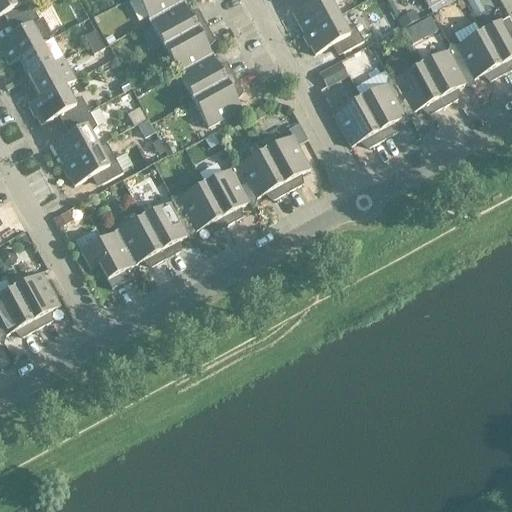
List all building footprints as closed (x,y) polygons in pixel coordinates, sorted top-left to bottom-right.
[(0,0),(0,18),(7,15),(12,24),(33,13),(26,0),(0,0)] [(136,0),(149,24),(183,5),(179,0),(136,0)] [(334,0),(311,0),(313,4),(292,15),(303,36),(337,18),(330,4),(334,0)] [(421,0),(427,10),(445,0),(421,0)] [(476,0),(465,0),(474,16),(483,11),(476,0)] [(190,18),(183,5),(149,24),(164,50),(206,27),(198,14),(190,18)] [(413,12),(398,20),(402,29),(417,20),(413,12)] [(33,13),(12,24),(17,34),(0,43),(0,53),(8,68),(18,62),(18,61),(41,48),(41,47),(49,42),(48,39),(50,38),(41,22),(39,23),(33,13)] [(344,31),(337,18),(303,36),(314,57),(336,45),(342,56),(363,44),(354,29),(344,31)] [(429,18),(417,25),(424,39),(436,32),(429,18)] [(511,25),(509,19),(481,34),(504,76),(511,72),(511,25)] [(213,41),(206,27),(164,50),(178,76),(212,58),(205,45),(213,41)] [(99,42),(94,34),(83,39),(88,48),(99,42)] [(504,76),(481,34),(455,49),(465,66),(456,71),(465,87),(472,89),(473,82),(486,75),(491,84),(504,76)] [(111,37),(105,41),(108,46),(115,43),(111,37)] [(51,41),(49,42),(41,47),(41,48),(18,61),(18,62),(28,81),(63,62),(51,41)] [(104,51),(99,42),(88,48),(93,57),(104,51)] [(447,53),(421,68),(443,110),(457,102),(452,94),(465,87),(456,71),(465,66),(455,49),(449,46),(447,53)] [(218,71),(212,58),(178,76),(192,103),(235,80),(227,66),(218,71)] [(74,83),(63,62),(28,81),(39,100),(39,101),(63,88),(64,89),(74,83)] [(339,67),(320,77),(326,89),(346,79),(339,67)] [(443,110),(421,68),(394,82),(404,100),(395,105),(404,120),(411,122),(413,115),(425,108),(430,117),(443,110)] [(242,93),(235,80),(192,103),(207,130),(241,112),(233,98),(242,93)] [(386,87),(359,101),(382,143),(396,136),(391,127),(404,120),(395,105),(404,100),(394,82),(387,80),(386,87)] [(126,83),(119,87),(123,94),(130,90),(126,83)] [(39,101),(39,100),(28,106),(40,128),(62,116),(67,125),(88,114),(80,99),(71,101),(64,89),(63,88),(39,101)] [(382,143),(359,101),(332,116),(351,149),(364,142),(369,150),(382,143)] [(259,110),(246,117),(251,125),(263,118),(259,110)] [(138,111),(128,117),(133,128),(144,122),(138,111)] [(96,129),(88,114),(67,125),(73,135),(51,147),(62,168),(97,149),(89,136),(96,129)] [(147,125),(139,129),(145,140),(153,136),(147,125)] [(224,131),(216,135),(221,143),(228,139),(224,131)] [(291,138),(264,153),(287,195),(301,188),(296,179),(310,172),(291,138)] [(105,144),(97,149),(62,168),(73,189),(95,177),(101,187),(122,176),(105,144)] [(170,145),(163,149),(167,156),(174,152),(170,145)] [(287,195),(264,153),(238,167),(248,185),(239,190),(248,206),(254,208),(256,201),(269,194),(273,203),(287,195)] [(230,172),(203,186),(226,229),(240,221),(235,213),(248,206),(239,190),(248,185),(238,167),(231,165),(230,172)] [(226,229),(203,186),(177,201),(187,219),(178,223),(186,239),(193,241),(195,234),(208,227),(212,236),(226,229)] [(168,206),(142,220),(165,262),(178,255),(174,246),(186,239),(178,223),(187,219),(177,201),(170,199),(168,206)] [(65,215),(54,221),(58,229),(69,223),(65,215)] [(165,262),(142,220),(115,234),(134,268),(147,261),(151,269),(165,262)] [(134,268),(115,234),(80,254),(89,272),(98,268),(111,291),(125,283),(121,275),(134,268)] [(24,236),(15,242),(19,250),(29,245),(24,236)] [(41,275),(14,290),(36,332),(50,325),(45,316),(59,309),(41,275)] [(36,332),(14,290),(0,297),(0,343),(3,345),(5,338),(18,331),(23,340),(36,332)]
